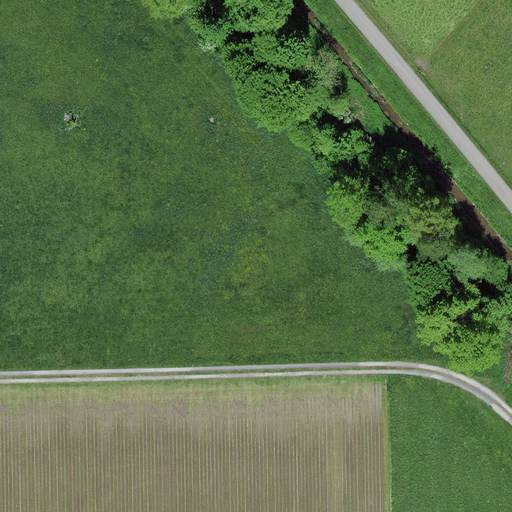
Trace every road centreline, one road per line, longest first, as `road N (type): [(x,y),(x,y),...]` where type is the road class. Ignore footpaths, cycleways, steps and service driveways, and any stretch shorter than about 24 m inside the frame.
road 1 (track): [(0,377),(422,372),(465,382),(511,417)]
road 2 (unclassified): [(511,199),(346,0)]
